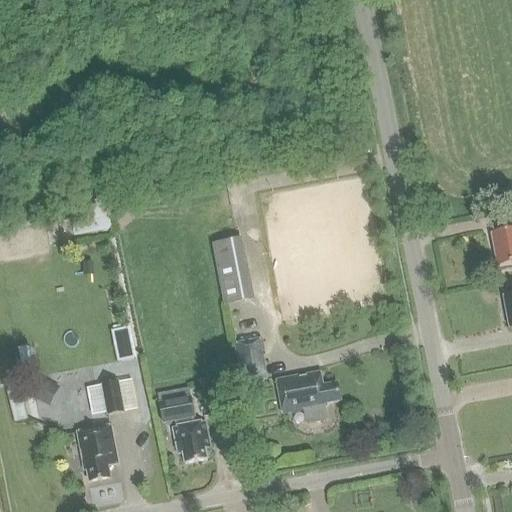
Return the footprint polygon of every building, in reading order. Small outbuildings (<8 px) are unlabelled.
[(511,229),(491,234),(497,267),(511,264),(511,229)] [(224,304),(248,299),(238,241),(213,245),(224,304)] [(511,294),(503,296),(510,330),(511,329),(511,294)] [(261,351),(263,350),(261,340),(235,345),(242,384),(266,380),(261,351)] [(326,404),(340,401),(337,384),(322,386),(320,373),(276,381),(282,414),(303,410),(306,422),(309,424),(324,422),(327,418),(325,406),(326,406),(326,404)] [(60,388),(36,376),(26,396),(49,408),(60,388)] [(102,386),(108,415),(123,412),(118,383),(102,386)] [(190,398),(159,404),(163,424),(174,421),(176,427),(172,428),(177,455),(183,454),(185,465),(207,460),(205,450),(210,449),(205,422),(191,424),(190,418),(194,418),(190,398)] [(87,470),(89,482),(110,479),(107,466),(118,464),(110,427),(77,433),(85,471),(87,470)]
